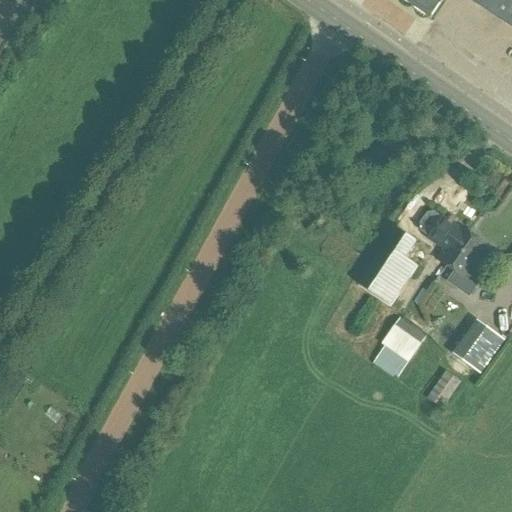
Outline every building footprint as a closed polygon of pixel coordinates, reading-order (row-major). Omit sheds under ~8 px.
[(511,0),(401,0),(430,20),(443,0),(468,0),(511,29),(511,0)] [(428,214),(420,226),(421,233),(428,238),(444,249),(437,260),(445,266),(454,272),(447,283),(468,297),(497,257),(487,250),(489,248),(468,233),(459,227),(458,229),(442,218),(435,213),(428,214)] [(378,299),(416,242),(395,229),(358,285),(378,299)] [(396,273),(387,295),(416,308),(426,286),(396,273)] [(400,319),(383,343),(409,361),(426,337),(400,319)] [(477,320),(452,354),(480,375),(505,341),(477,320)] [(446,373),(428,399),(441,408),(459,382),(446,373)]
